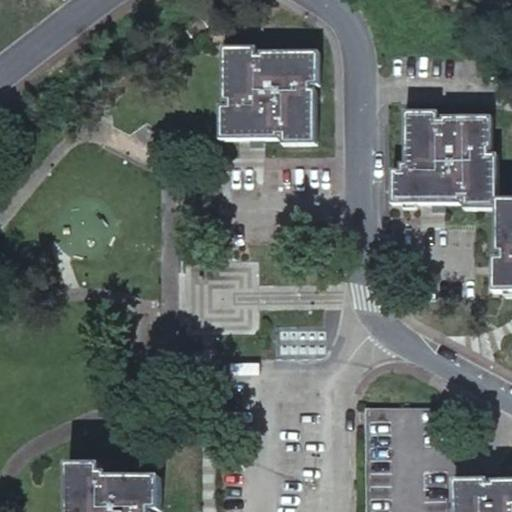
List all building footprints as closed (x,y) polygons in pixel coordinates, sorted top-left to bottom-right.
[(511,1),(509,0),(485,0),(484,3),(507,16),(511,7),(511,1)] [(215,104),(214,138),(268,140),(268,134),(277,135),(277,145),(313,146),(315,91),(310,91),(310,83),(319,84),(320,51),(264,49),(265,55),(255,54),(255,43),(220,42),(219,97),(224,98),(225,105),(215,104)] [(392,166),(391,201),(455,203),(455,195),(463,195),(462,207),(498,207),(497,254),(505,255),(505,260),(495,259),(495,294),(511,294),(511,197),(499,197),(500,160),(491,159),(492,152),(497,152),(498,116),(453,114),(453,121),(444,122),(445,109),(409,107),(408,161),(401,161),(401,167),(392,166)] [(359,409),(360,511),(511,511),(511,485),(489,486),(489,491),(483,491),(483,484),(449,484),(448,511),(442,511),(443,449),(443,409),(359,409)] [(150,511),(150,510),(158,510),(158,477),(107,476),(107,471),(98,471),(98,460),(67,460),(65,511),(150,511)]
